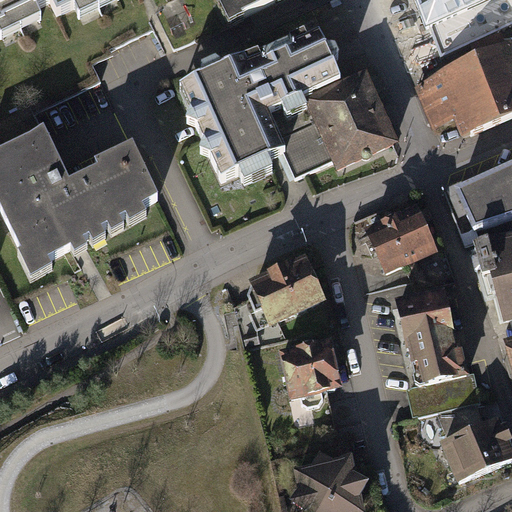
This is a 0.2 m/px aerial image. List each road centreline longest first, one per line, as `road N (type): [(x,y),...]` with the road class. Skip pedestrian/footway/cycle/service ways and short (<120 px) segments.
road 1 (residential): [(0,377),(336,214)]
road 2 (residential): [(336,214),(396,495),(413,511)]
road 3 (residential): [(429,174),(360,0)]
